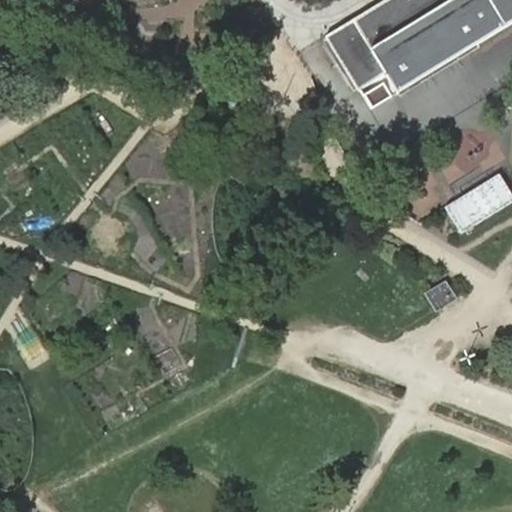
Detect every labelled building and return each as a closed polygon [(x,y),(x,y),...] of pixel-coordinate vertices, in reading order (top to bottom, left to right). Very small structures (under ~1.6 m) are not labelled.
[(0,0),(0,21),(40,3),(38,0),(0,0)] [(397,93),(477,44),(482,41),(511,22),(511,0),(387,0),(326,37),(327,39),(358,90),(359,90),(386,74),(397,93)] [(353,93),(358,90),(327,39),(322,41),(336,64),(353,93)] [(480,48),(477,44),(397,93),(399,97),(480,48)] [(446,280),(425,294),(437,313),(459,299),(446,280)]
